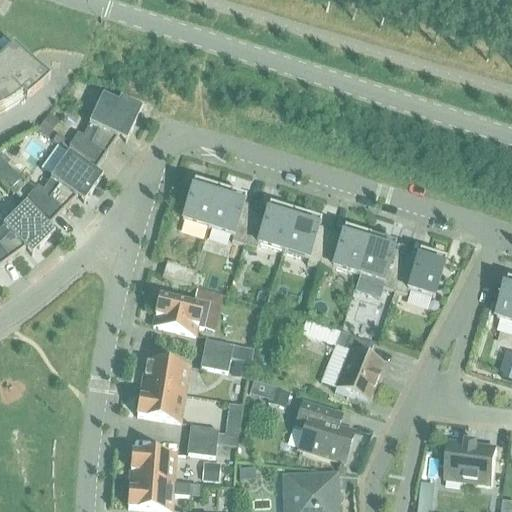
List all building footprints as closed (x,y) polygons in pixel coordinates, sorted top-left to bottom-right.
[(0,114),(9,109),(34,90),(45,79),(12,48),(11,49),(12,49),(2,58),(0,55),(0,114)] [(117,106),(102,99),(83,139),(77,136),(68,149),(97,170),(122,134),(130,136),(142,111),(120,101),(117,106)] [(37,189),(26,200),(51,225),(82,194),(89,198),(100,180),(103,183),(104,181),(68,156),(57,148),(40,171),(52,179),(42,193),(37,189)] [(207,232),(219,194),(193,186),(182,224),(207,232)] [(219,194),(207,232),(233,240),(231,245),(243,249),(255,210),(244,207),(245,202),(219,194)] [(0,269),(33,246),(38,252),(53,238),(55,239),(56,238),(25,207),(0,231),(0,269)] [(257,248),(283,256),(294,217),(269,209),(267,214),(255,210),(243,249),(256,253),(257,248)] [(294,217),(283,256),(308,263),(306,268),(318,272),(330,233),(319,230),(320,225),(294,217)] [(330,233),(318,272),(331,276),(332,271),(358,279),(369,240),(344,232),(342,237),(330,233)] [(369,240),(358,279),(383,287),(381,291),(394,295),(406,257),(394,253),(395,248),(369,240)] [(406,257),(394,295),(406,299),(407,294),(433,302),(445,264),(419,256),(417,260),(406,257)] [(166,266),(161,281),(190,289),(194,275),(166,266)] [(511,284),(509,284),(498,322),(511,326),(511,284)] [(155,321),(152,330),(157,331),(195,340),(197,331),(203,333),(209,307),(178,299),(177,306),(159,302),(155,321)] [(338,335),(334,348),(335,349),(345,353),(351,355),(336,392),(367,405),(372,392),(373,393),(379,379),(378,379),(383,367),(368,361),(372,350),(350,340),(338,335)] [(206,342),(202,358),(230,364),(233,350),(206,345),(207,342),(206,342)] [(230,364),(202,358),(199,374),(200,374),(201,372),(227,377),(230,364)] [(142,384),(141,392),(146,393),(184,399),(189,371),(146,364),(142,384)] [(140,401),(136,420),(180,427),(184,399),(146,393),(141,392),(140,401)] [(302,406),(295,431),(304,434),(298,454),(343,468),(353,436),(337,431),(335,428),(333,427),(335,417),(341,419),(341,418),(302,406)] [(242,429),(244,409),(234,408),(232,428),(242,429)] [(190,428),(188,444),(216,448),(218,434),(191,431),(191,428),(190,428)] [(216,448),(188,444),(186,461),(187,461),(188,458),(214,462),(216,448)] [(446,470),(445,480),(464,483),(464,487),(492,490),(497,453),(477,450),(477,447),(466,446),(466,449),(449,447),(447,458),(441,458),(440,470),(446,470)] [(130,475),(130,484),(134,484),(173,487),(175,459),(132,456),(130,475)] [(282,480),(283,511),(337,511),(338,509),(334,509),(333,498),(337,498),(337,478),(282,480)] [(129,492),(127,511),(171,511),(172,499),(188,500),(189,489),(173,487),(134,484),(130,484),(129,492)]
